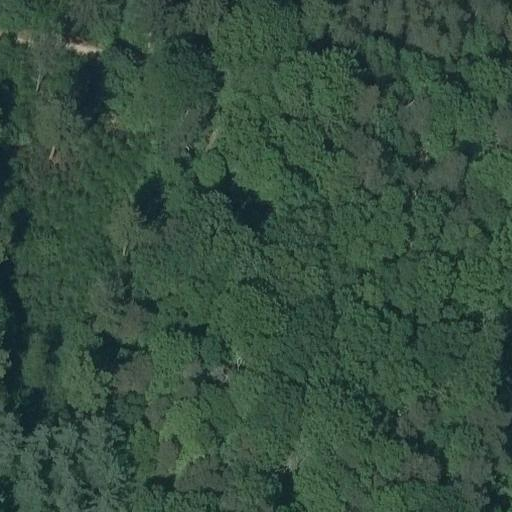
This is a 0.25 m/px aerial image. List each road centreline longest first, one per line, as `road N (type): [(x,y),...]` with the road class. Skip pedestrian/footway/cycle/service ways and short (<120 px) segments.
road 1 (track): [(245,0),(121,511)]
road 2 (track): [(0,31),(511,123)]
